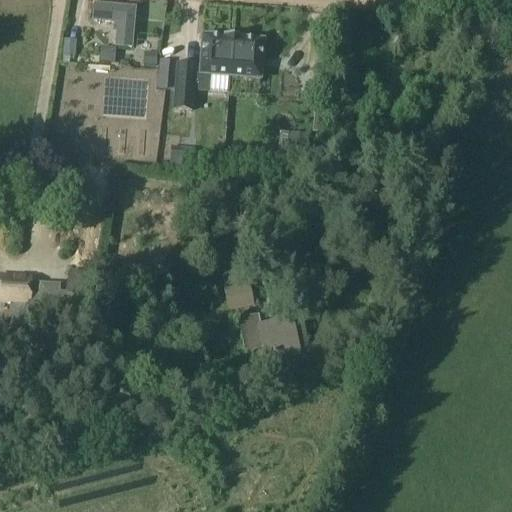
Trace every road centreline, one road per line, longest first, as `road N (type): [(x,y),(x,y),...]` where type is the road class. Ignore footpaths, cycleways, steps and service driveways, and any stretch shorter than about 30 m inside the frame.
road 1 (track): [(0,458),(236,386)]
road 2 (track): [(511,11),(322,0)]
